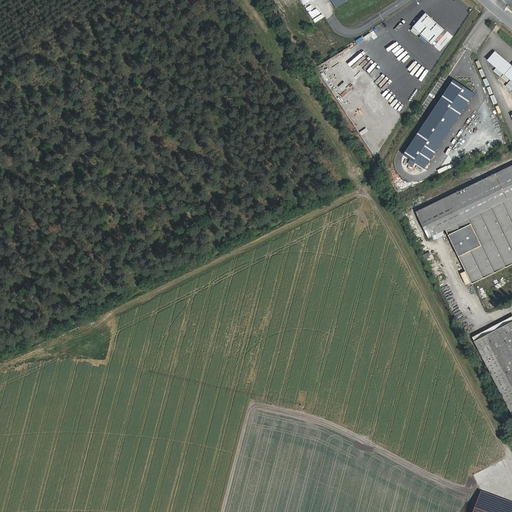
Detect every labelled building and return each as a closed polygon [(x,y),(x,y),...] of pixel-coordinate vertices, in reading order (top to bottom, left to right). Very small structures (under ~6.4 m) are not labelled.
[(426,13),(413,28),(432,44),(445,30),(426,13)] [(511,65),(495,51),(488,60),(511,80),(511,65)] [(440,121),(434,125),(441,134),(447,129),(440,121)] [(435,128),(432,131),(438,136),(441,134),(435,128)] [(472,281),(472,283),(475,282),(511,264),(511,165),(509,167),(493,175),(417,210),(430,236),(432,235),(444,230),(447,228),(466,270),(472,281)] [(423,194),(414,198),(416,204),(426,199),(423,194)] [(442,233),(431,239),(433,243),(444,237),(442,233)] [(434,269),(439,281),(446,277),(441,266),(434,269)] [(472,281),(466,270),(461,272),(466,284),(472,281)] [(511,321),(474,340),(511,414),(511,321)]
